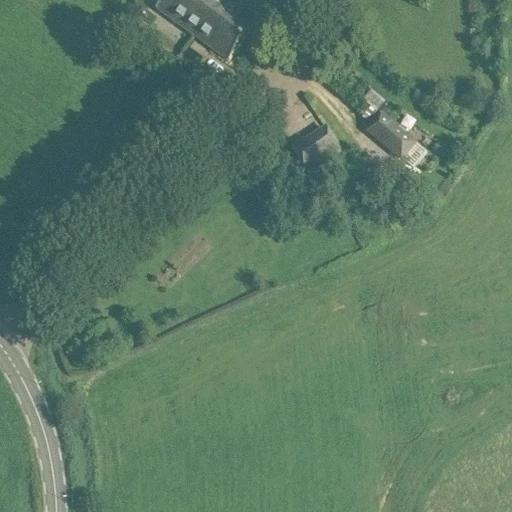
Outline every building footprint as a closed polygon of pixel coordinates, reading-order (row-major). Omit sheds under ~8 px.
[(162,0),(154,11),(192,38),(220,0),(219,0),(162,0)] [(255,26),(220,0),(192,38),(227,64),(255,26)] [(374,90),(365,98),(376,111),(385,103),(374,90)] [(368,132),(402,160),(417,142),(383,114),(368,132)] [(302,144),(290,151),(306,176),(338,155),(324,134),(304,147),(302,144)]
